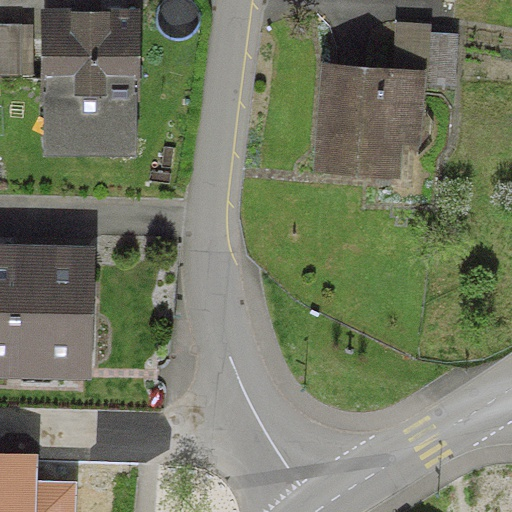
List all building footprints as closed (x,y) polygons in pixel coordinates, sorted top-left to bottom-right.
[(129,99),(130,99),(131,18),(42,18),(41,97),(43,97),(43,154),(129,155),(129,99)] [(413,86),(422,87),(426,36),(426,28),(394,26),(391,75),(325,70),(317,170),(388,176),(391,143),(410,144),(413,86)] [(0,76),(17,76),(17,30),(0,29),(0,76)] [(454,38),(426,36),(422,87),(450,89),(454,38)] [(87,261),(82,261),(16,259),(15,269),(0,268),(0,367),(15,368),(14,380),(19,386),(46,386),(51,381),(51,368),(84,369),(87,261)]
